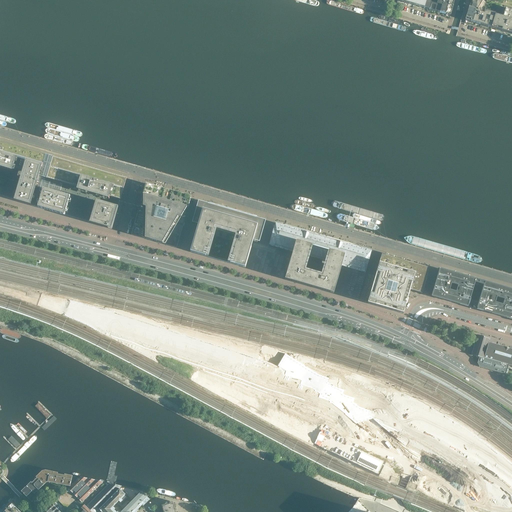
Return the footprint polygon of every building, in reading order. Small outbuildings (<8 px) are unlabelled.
[(327,4),(327,5),(361,14),(362,14),(363,14),(363,13),(364,12),(364,11),(363,10),(363,9),(362,9),(328,0),(327,0),(326,1),(326,2),(326,3),(326,4),(327,4)] [(424,8),(426,0),(397,0),(398,1),(424,8)] [(426,0),(424,8),(450,16),(453,7),(453,6),(454,2),(454,0),(426,0)] [(483,13),(480,12),(480,11),(480,10),(479,9),(478,10),(477,12),(476,11),(483,0),(481,0),(472,0),(470,8),(468,7),(465,20),(491,28),(495,15),(495,14),(484,11),(483,13)] [(511,9),(505,8),(502,17),(495,15),(491,28),(501,31),(511,34),(511,9)] [(370,22),(405,32),(406,31),(407,31),(407,30),(407,29),(407,28),(407,27),(406,27),(371,17),(371,18),(370,18),(369,19),(369,20),(369,21),(370,22)] [(414,34),(434,40),(435,40),(436,40),(436,39),(437,38),(437,37),(436,36),(436,35),(415,30),(413,30),(413,31),(412,31),(412,32),(412,33),(413,33),(414,34)] [(458,48),(484,55),(485,55),(486,55),(486,54),(487,54),(487,53),(487,52),(486,51),(460,43),(459,43),(458,43),(457,43),(457,44),(456,44),(456,45),(457,46),(457,47),(458,47),(458,48)] [(511,57),(492,52),(491,52),(491,53),(490,53),(489,53),(489,54),(488,54),(488,55),(488,56),(489,56),(489,57),(490,57),(490,58),(491,58),(511,63),(511,57)] [(31,206),(38,182),(46,155),(0,141),(0,167),(13,171),(14,169),(23,171),(22,177),(15,199),(15,201),(31,206)] [(50,156),(46,155),(31,206),(35,207),(38,208),(44,189),(60,193),(62,183),(47,178),(53,157),(50,156)] [(120,200),(127,178),(53,157),(47,178),(62,183),(78,187),(77,190),(109,199),(110,197),(120,200)] [(178,242),(187,211),(191,197),(190,196),(190,197),(172,192),(148,184),(146,184),(142,198),(140,206),(138,213),(132,231),(131,235),(177,248),(178,242)] [(65,215),(71,196),(60,193),(44,189),(38,208),(65,215)] [(112,229),(118,207),(96,201),(90,223),(112,229)] [(259,242),(266,221),(199,201),(192,223),(201,225),(199,232),(197,231),(190,252),(245,268),(251,247),(248,246),(250,239),(259,242)] [(353,209),(355,211),(356,212),(358,213),(361,214),(364,215),(368,217),(373,219),(380,221),(387,222),(394,223),(398,223),(395,220),(389,217),(382,214),(375,212),(370,211),(366,210),(362,209),(359,209),(357,209),(355,209),(353,209)] [(348,213),(346,214),(347,216),(349,217),(353,219),(359,221),(363,223),(368,224),(370,225),(376,226),(382,227),(386,226),(384,224),(377,221),(372,219),(370,218),(365,216),(361,215),(354,214),(350,213),(348,213)] [(379,233),(378,233),(380,227),(376,226),(370,225),(368,224),(351,221),(344,221),(350,226),(379,233)] [(368,263),(371,251),(323,237),(275,223),(269,245),(293,252),(292,254),(285,279),(333,293),(341,268),(341,266),(365,273),(368,263)] [(367,303),(403,314),(410,290),(422,293),(430,268),(382,254),(377,268),(379,269),(379,271),(377,271),(367,303)] [(432,296),(511,319),(511,290),(440,269),(432,296)] [(511,365),(511,348),(489,342),(490,339),(477,335),(471,355),(479,357),(477,363),(479,367),(505,375),(508,365),(511,365)] [(44,395),(39,399),(54,414),(58,410),(44,395)] [(50,414),(37,402),(33,406),(45,419),(50,414)] [(44,420),(32,407),(28,411),(40,424),(44,420)] [(38,426),(26,414),(22,418),(34,430),(38,426)] [(38,430),(36,433),(39,435),(41,434),(42,433),(44,432),(45,430),(46,429),(48,428),(49,426),(50,425),(52,422),(53,421),(53,420),(53,419),(54,418),(54,417),(54,416),(53,416),(52,416),(51,417),(50,418),(49,418),(48,419),(45,423),(43,425),(40,427),(38,430)] [(33,432),(21,419),(17,423),(29,436),(33,432)] [(26,439),(14,426),(10,431),(22,443),(26,439)] [(3,434),(3,435),(15,446),(15,447),(16,447),(17,447),(18,447),(19,447),(19,446),(19,445),(19,444),(18,443),(6,431),(5,430),(4,430),(3,430),(3,431),(2,431),(2,432),(2,433),(2,434),(3,434)] [(15,451),(3,438),(0,440),(0,444),(10,455),(15,451)] [(16,459),(23,452),(31,444),(33,441),(30,439),(27,440),(19,449),(12,456),(12,457),(12,458),(12,459),(13,459),(13,460),(14,460),(15,460),(16,459)] [(38,497),(35,494),(38,490),(39,490),(46,482),(48,482),(70,486),(71,482),(73,482),(75,480),(76,477),(72,476),(73,476),(65,474),(65,475),(58,474),(58,473),(46,470),(42,471),(36,477),(37,478),(32,483),(31,482),(22,491),(32,502),(38,497)] [(82,502),(103,482),(80,477),(68,488),(82,502)] [(96,511),(99,509),(120,489),(122,486),(110,483),(105,488),(83,509),(84,510),(85,511),(96,511)] [(152,489),(152,490),(153,490),(153,491),(176,496),(177,496),(177,495),(178,495),(179,494),(179,493),(178,492),(177,491),(154,485),(153,485),(153,486),(152,486),(152,487),(152,488),(152,489)] [(83,509),(105,488),(103,486),(81,508),(83,509)] [(137,511),(136,511),(142,505),(143,506),(150,499),(142,491),(131,502),(124,495),(125,494),(120,489),(99,509),(102,511),(137,511)] [(69,504),(61,496),(57,499),(66,508),(69,504)] [(175,511),(173,502),(167,503),(162,505),(163,511),(175,511)] [(20,511),(12,503),(3,511),(20,511)]
